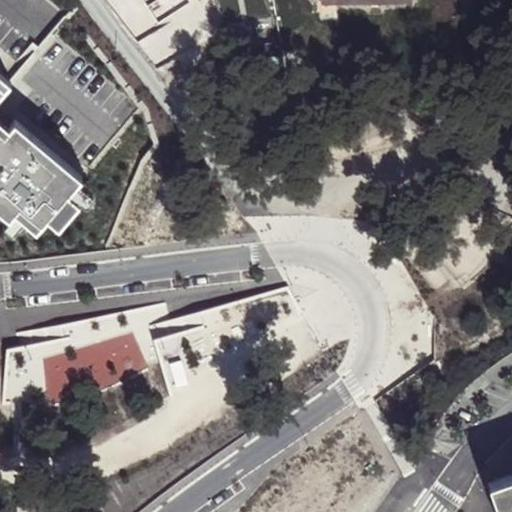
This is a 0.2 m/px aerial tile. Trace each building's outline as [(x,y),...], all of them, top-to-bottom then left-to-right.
[(0,82),(4,86),(9,80),(0,71),(0,82)] [(0,128),(4,133),(11,125),(0,114),(0,128)] [(0,202),(13,214),(18,208),(24,201),(45,221),(55,208),(66,195),(83,176),(16,118),(11,125),(4,133),(0,128),(0,202)] [(66,195),(55,208),(70,221),(81,208),(66,195)] [(24,201),(18,208),(39,228),(45,221),(24,201)] [(373,511),(285,435),(232,496),(250,511),(373,511)]
